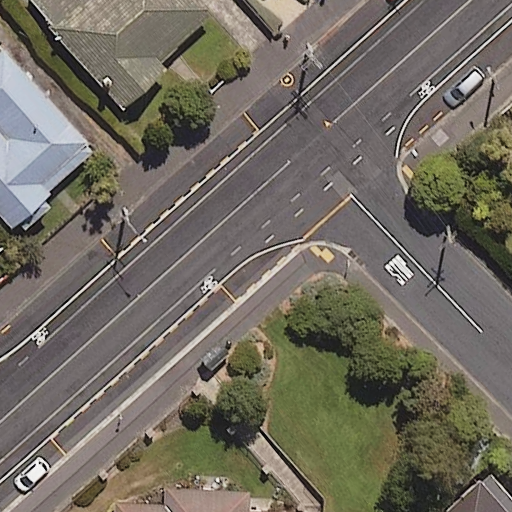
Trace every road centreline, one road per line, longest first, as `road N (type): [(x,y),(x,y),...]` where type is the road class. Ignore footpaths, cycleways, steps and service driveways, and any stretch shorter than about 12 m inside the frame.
road 1 (secondary): [(292,157),(0,417)]
road 2 (residential): [(511,369),(292,157)]
road 3 (secondary): [(468,0),(292,157)]
